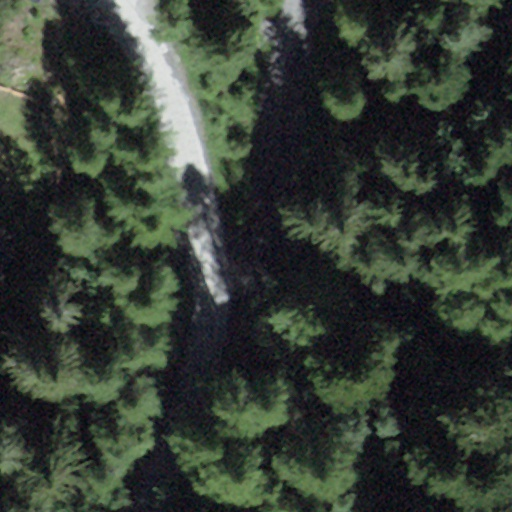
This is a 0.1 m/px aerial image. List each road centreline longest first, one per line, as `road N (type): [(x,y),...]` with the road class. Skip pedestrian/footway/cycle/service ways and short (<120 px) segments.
road 1 (track): [(320,0),(243,364),(215,176)]
road 2 (residential): [(128,0),(215,176),(162,431),(137,511)]
